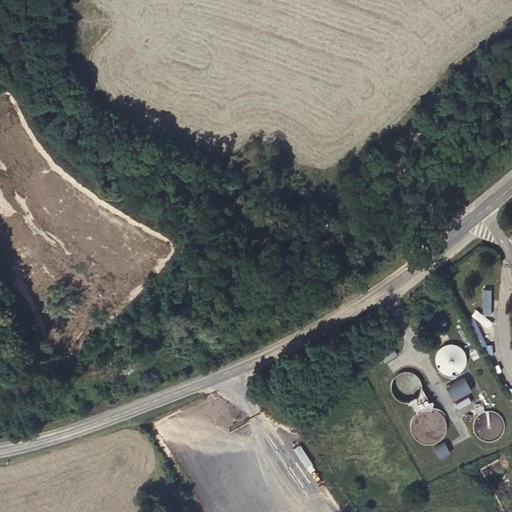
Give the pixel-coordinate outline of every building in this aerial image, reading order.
[(446,345),(442,346),(440,349),(438,351),(436,355),(436,358),(436,362),(437,365),(439,368),(442,371),(445,372),(449,373),(452,373),(456,372),(459,371),(462,368),(464,365),(465,362),(465,359),(465,355),(464,352),(462,349),(459,346),(456,345),(453,344),(449,344),(446,345)] [(466,377),(452,385),(457,392),(452,394),(456,401),(474,390),(466,377)] [(452,385),(448,387),(452,394),(457,392),(452,385)] [(432,408),(421,390),(420,393),(419,395),(417,397),(415,399),(412,400),(409,401),(416,412),(419,410),(425,408),(427,407),(432,408)] [(446,442),(436,448),(442,459),(452,453),(446,442)] [(293,447),(306,466),(312,462),(300,443),(293,447)]
